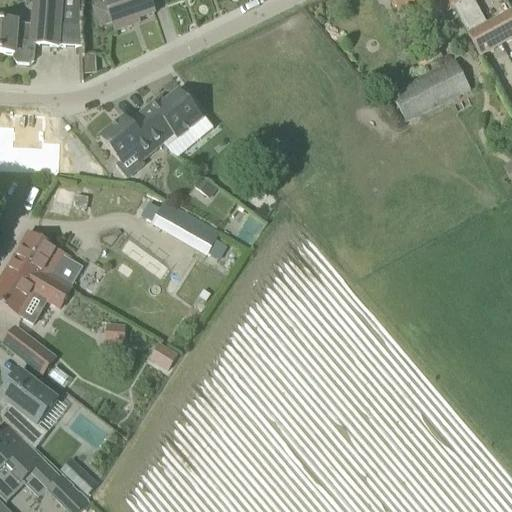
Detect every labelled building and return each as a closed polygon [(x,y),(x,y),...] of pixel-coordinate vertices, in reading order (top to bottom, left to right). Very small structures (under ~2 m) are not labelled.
[(35,0),(33,28),(0,25),(0,56),(13,58),(13,62),(17,67),(29,68),(33,64),(35,48),(57,50),(58,49),(81,51),(78,1),(61,0),(35,0)] [(103,0),(102,1),(104,6),(94,10),(99,27),(111,24),(115,34),(131,29),(130,25),(154,17),(148,0),(103,0)] [(416,29),(453,10),(447,0),(387,0),(399,24),(411,18),(416,29)] [(447,0),(453,10),(467,36),(482,28),(478,22),(479,18),(478,14),(476,11),(473,8),(470,6),(467,2),(470,0),(447,0)] [(511,43),(511,16),(483,32),(487,39),(473,47),(480,61),(511,43)] [(411,49),(421,69),(442,58),(430,38),(411,49)] [(455,63),(392,95),(407,124),(470,92),(455,63)] [(203,120),(200,122),(178,95),(160,111),(155,105),(139,118),(162,146),(173,138),(177,143),(186,136),(193,144),(197,145),(213,132),(203,120)] [(162,146),(139,118),(128,127),(124,122),(100,141),(119,165),(114,168),(126,182),(143,167),(140,164),(162,146)] [(0,173),(58,176),(59,145),(43,145),(42,151),(11,149),(12,130),(0,129),(0,173)] [(511,186),(511,165),(503,170),(511,186)] [(195,190),(207,199),(215,189),(202,180),(195,190)] [(168,237),(181,213),(166,205),(153,229),(168,237)] [(29,237),(14,262),(39,276),(40,275),(53,282),(70,292),(82,270),(66,261),(67,258),(29,237)] [(14,262),(0,286),(0,308),(22,321),(22,320),(19,318),(32,296),(60,312),(71,292),(70,292),(53,282),(40,275),(39,276),(14,262)] [(16,330),(1,349),(44,380),(58,361),(16,330)] [(168,375),(177,359),(159,348),(150,364),(168,375)] [(57,405),(19,376),(0,399),(0,401),(9,409),(0,419),(35,453),(47,437),(38,429),(57,405)] [(0,474),(6,469),(22,485),(31,476),(49,494),(59,484),(22,446),(12,456),(0,442),(0,474)]
